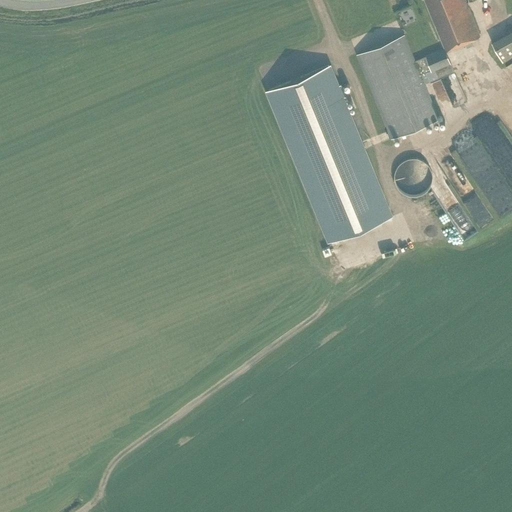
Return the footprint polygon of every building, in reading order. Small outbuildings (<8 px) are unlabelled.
[(439,119),(420,75),(426,73),(429,81),(454,71),(446,53),(471,43),(470,41),(480,37),(464,0),(424,0),(444,49),(415,61),(404,35),(357,55),(391,139),(439,119)] [(502,62),(511,56),(511,30),(491,42),(502,62)] [(388,213),(328,66),(268,90),(328,238),(388,213)] [(395,181),(400,192),(410,198),(422,196),(431,188),(433,177),(428,166),(418,160),(406,162),(397,170),(395,181)] [(476,230),(466,217),(460,221),(456,214),(451,218),(466,238),(476,230)]
